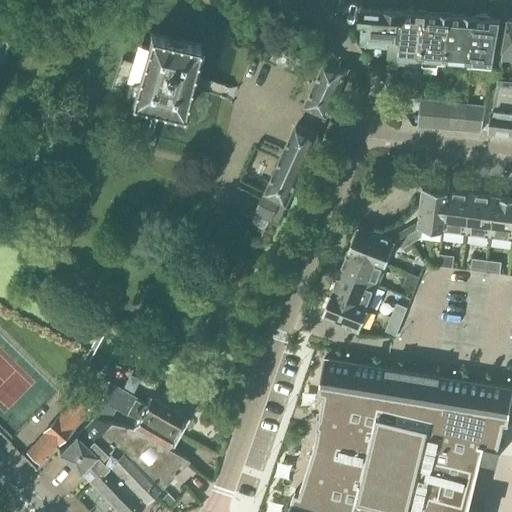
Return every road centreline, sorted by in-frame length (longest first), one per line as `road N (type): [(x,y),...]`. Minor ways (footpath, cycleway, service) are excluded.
road 1 (residential): [(217,511),(357,135)]
road 2 (residential): [(511,154),(357,135)]
road 3 (residential): [(357,135),(373,87),(318,6)]
